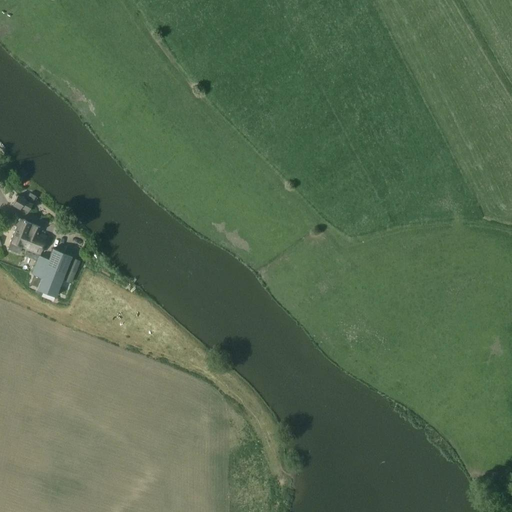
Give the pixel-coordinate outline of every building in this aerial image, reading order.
[(12,205),(20,210),(21,208),(28,212),(33,204),(26,199),(26,200),(18,195),(12,205)] [(25,248),(34,224),(19,219),(10,242),(25,248)] [(34,224),(25,248),(39,254),(47,236),(37,233),(40,227),(34,224)] [(52,248),(48,258),(39,255),(31,274),(40,278),(36,289),(56,297),(72,256),(52,248)] [(124,268),(150,291),(155,284),(128,261),(124,268)]
